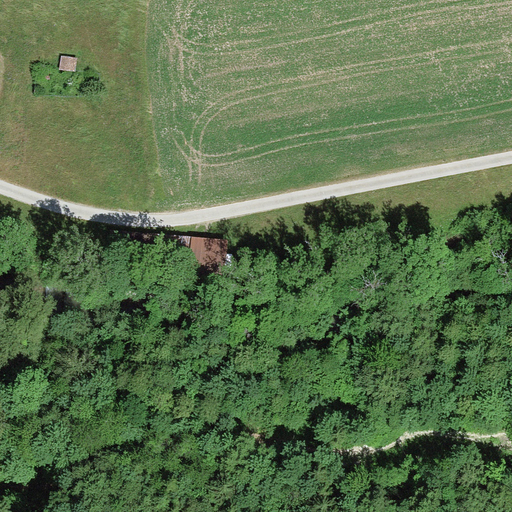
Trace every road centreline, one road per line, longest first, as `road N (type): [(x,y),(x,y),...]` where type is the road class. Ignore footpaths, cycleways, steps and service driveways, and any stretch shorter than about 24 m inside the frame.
road 1 (track): [(0,490),(54,488),(160,443),(234,437),(364,469),(463,454),(511,470)]
road 2 (unclassified): [(511,157),(188,219),(110,219),(0,188)]
